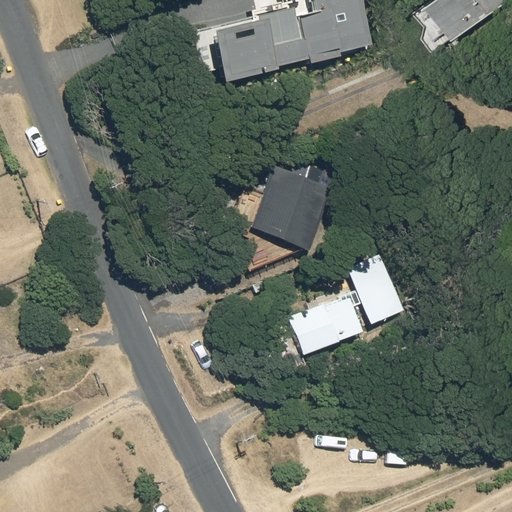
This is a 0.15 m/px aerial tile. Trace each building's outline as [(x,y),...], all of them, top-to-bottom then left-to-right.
[(356,0),(308,0),(311,13),(260,26),(258,19),(207,32),(217,83),(271,70),(270,67),(301,60),(303,65),(334,58),(333,53),(367,44),(356,0)] [(510,0),(440,0),(429,8),(453,43),(511,2),(510,0)] [(304,251),(328,191),(271,169),(246,227),(304,251)] [(401,310),(379,257),(347,270),(369,323),(401,310)] [(297,356),(358,333),(345,298),(320,308),(319,304),(283,318),(297,356)]
